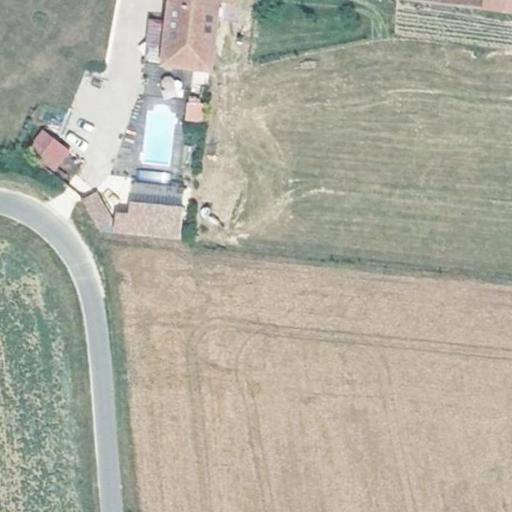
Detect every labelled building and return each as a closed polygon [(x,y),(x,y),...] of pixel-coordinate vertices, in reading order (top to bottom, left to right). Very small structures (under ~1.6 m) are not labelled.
[(197,64),(203,0),(157,0),(153,60),(197,64)] [(185,99),(184,120),(200,120),(201,100),(185,99)] [(175,102),(144,102),(144,162),(174,162),(175,102)] [(15,123),(3,133),(25,162),(38,153),(15,123)] [(141,170),(140,180),(165,182),(166,172),(141,170)] [(114,211),(112,232),(178,239),(184,186),(130,180),(127,212),(114,211)] [(69,196),(89,224),(103,216),(82,185),(69,196)]
